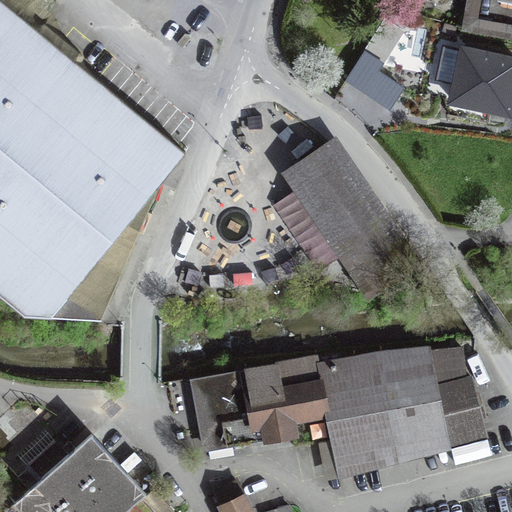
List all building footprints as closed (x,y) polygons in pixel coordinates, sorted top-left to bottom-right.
[(0,0),(0,296),(1,295),(24,314),(101,319),(159,185),(185,152),(76,63),(82,55),(43,23),(37,31),(0,0)] [(511,96),(511,52),(462,42),(450,96),(509,109),(511,96)] [(327,145),(294,167),(377,292),(410,271),(327,145)] [(378,355),(319,366),(327,411),(340,472),(446,445),(436,387),(465,379),(462,347),(378,355)] [(319,366),(318,357),(195,379),(207,449),(295,434),(292,417),(327,411),(319,366)] [(13,505),(20,511),(125,511),(146,493),(90,434),(13,505)] [(252,511),(237,480),(214,491),(224,511),(252,511)]
